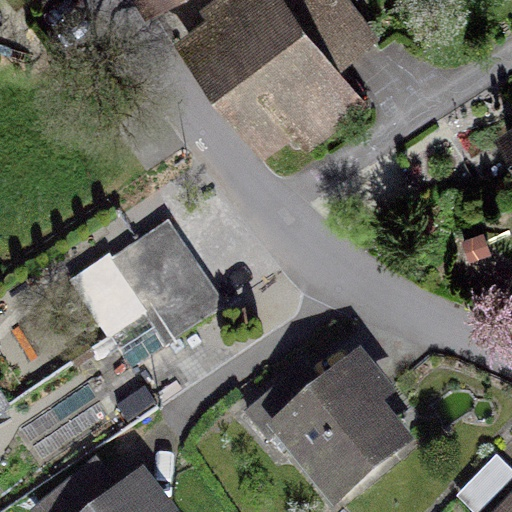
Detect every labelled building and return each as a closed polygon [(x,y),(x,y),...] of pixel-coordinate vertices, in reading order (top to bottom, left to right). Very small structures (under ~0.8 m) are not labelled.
[(268,0),(188,61),(259,155),(291,131),(302,146),(394,77),(381,60),(397,48),(379,24),(388,18),(373,0),(268,0)] [(511,130),(503,137),(511,150),(511,130)] [(220,309),(164,226),(106,265),(142,319),(108,341),(128,371),(220,309)] [(331,501),(397,447),(342,380),(316,402),(294,375),(244,417),(266,443),(276,435),(331,501)] [(134,511),(124,499),(108,511),(134,511)]
